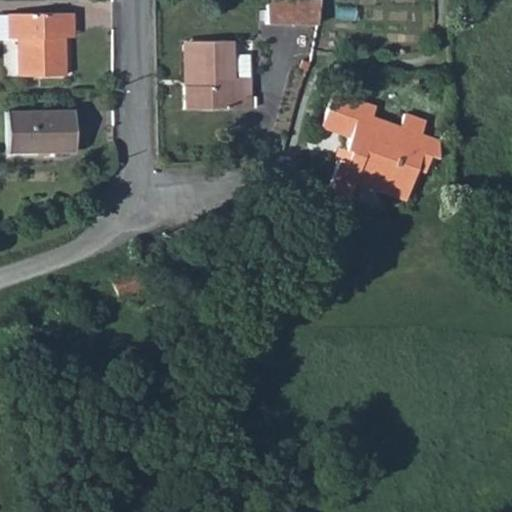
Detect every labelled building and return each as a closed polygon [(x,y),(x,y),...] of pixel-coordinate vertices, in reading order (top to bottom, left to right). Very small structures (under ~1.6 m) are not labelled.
[(265,0),(265,23),(314,24),(317,0),(265,0)] [(60,78),(60,40),(60,33),(68,33),(68,16),(6,16),(6,18),(0,18),(0,41),(16,41),(16,78),(60,78)] [(180,85),(180,110),(246,109),(245,78),(240,78),(245,72),(245,55),(228,55),(228,41),(188,43),(188,85),(180,85)] [(188,42),(180,42),(180,85),(188,85),(188,43),(188,42)] [(417,71),(402,69),(401,77),(417,78),(417,71)] [(331,162),(321,186),(344,188),(349,177),(376,186),(374,189),(398,191),(406,170),(412,173),(419,157),(428,161),(435,145),(384,125),(377,122),(381,111),(334,92),(321,123),(347,133),(344,138),(339,152),(344,154),(340,165),(335,163),(331,162)] [(377,122),(384,125),(388,114),(381,111),(377,122)] [(35,152),(35,156),(76,154),(75,113),(8,115),(9,153),(35,152)] [(319,129),(344,138),(347,133),(321,123),(319,129)] [(339,152),(335,163),(340,165),(344,154),(339,152)] [(349,177),(344,188),(365,189),(374,189),(376,186),(349,177)] [(344,188),(321,186),(320,189),(340,197),(344,188)] [(394,201),(398,191),(374,189),(365,189),(394,201)] [(141,302),(132,282),(108,292),(116,313),(141,302)]
